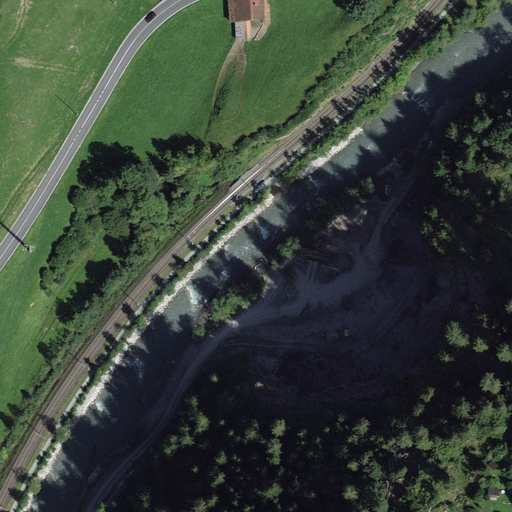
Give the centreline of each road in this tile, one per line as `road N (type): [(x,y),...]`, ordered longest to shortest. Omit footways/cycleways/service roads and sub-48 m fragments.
road 1 (primary): [(179,0),(132,42),(0,258)]
road 2 (track): [(262,307),(207,346),(154,439),(95,495),(88,511)]
